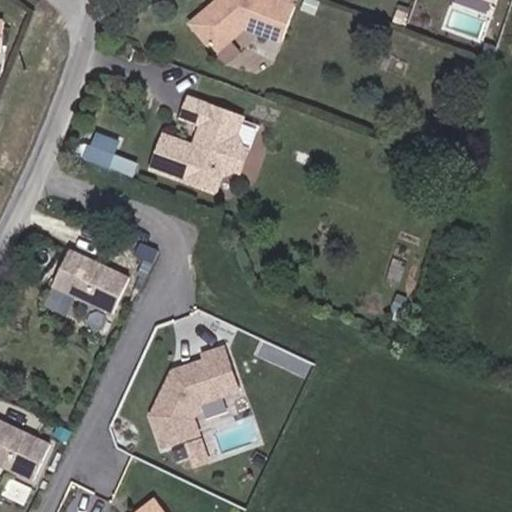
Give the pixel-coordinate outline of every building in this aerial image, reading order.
[(214,0),(195,16),(214,42),(242,19),(250,22),(287,34),(298,0),(214,0)] [(250,22),(242,19),(214,42),(217,47),(250,22)] [(180,136),(169,143),(144,135),(134,164),(205,190),(208,180),(230,166),(236,146),(227,131),(234,112),(181,91),(171,115),(177,118),(180,136)] [(113,308),(130,271),(71,244),(54,280),(113,308)] [(203,395),(241,382),(226,341),(207,347),(209,353),(175,365),(178,372),(173,381),(169,379),(155,409),(166,439),(201,426),(196,411),(203,395)] [(53,438),(0,413),(0,457),(36,474),(53,438)] [(173,511),(158,492),(136,509),(135,511),(173,511)]
